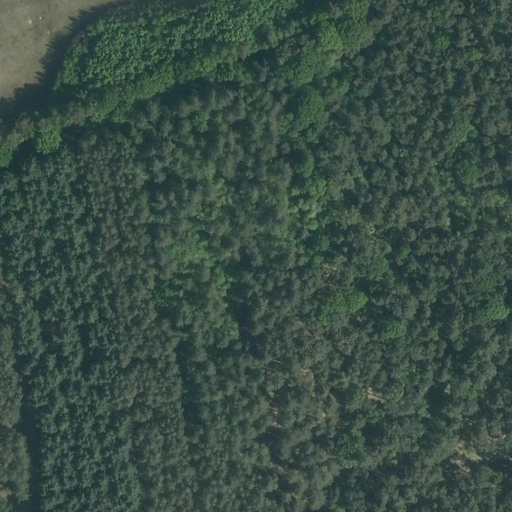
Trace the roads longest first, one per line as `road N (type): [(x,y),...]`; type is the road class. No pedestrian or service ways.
road 1 (track): [(370,0),(0,136)]
road 2 (track): [(511,332),(429,473),(396,511)]
